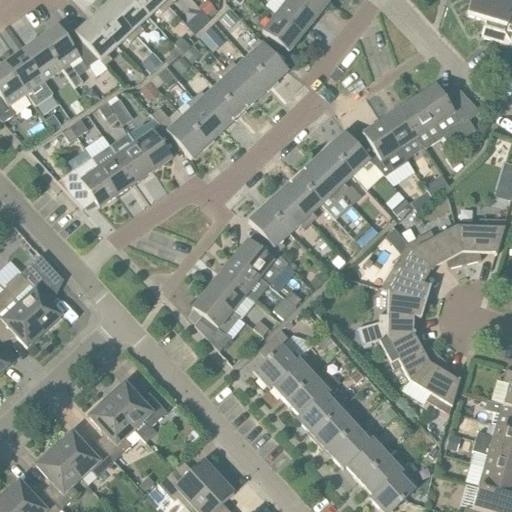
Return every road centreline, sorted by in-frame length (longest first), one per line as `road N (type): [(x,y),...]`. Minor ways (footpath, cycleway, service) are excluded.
road 1 (residential): [(301,511),(121,321)]
road 2 (residential): [(0,432),(121,321)]
road 3 (residential): [(511,105),(493,99),(389,0)]
road 4 (residential): [(81,274),(181,196),(211,200)]
road 5 (residential): [(211,200),(321,98)]
road 6 (residential): [(81,274),(0,183)]
